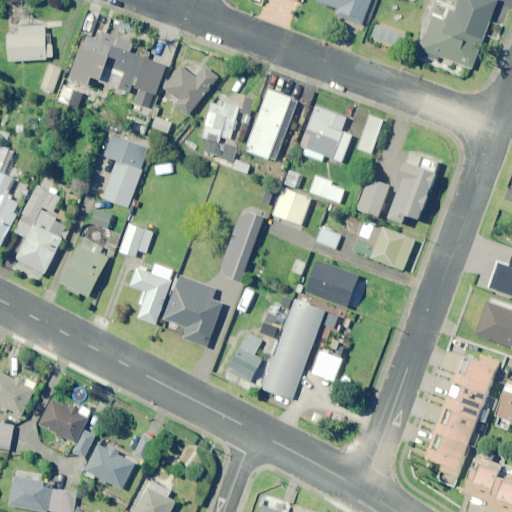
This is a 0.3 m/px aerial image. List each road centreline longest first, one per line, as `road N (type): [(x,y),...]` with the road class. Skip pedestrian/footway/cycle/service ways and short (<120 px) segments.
road 1 (residential): [(364,491),(496,125)]
road 2 (residential): [(190,14),(496,125)]
road 3 (residential): [(0,300),(252,430)]
road 4 (residential): [(252,430),(364,491)]
